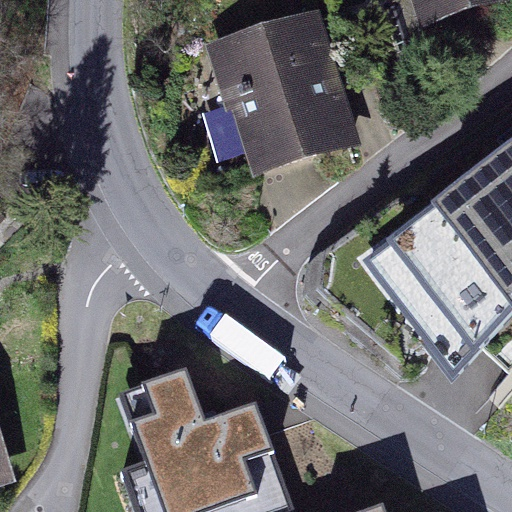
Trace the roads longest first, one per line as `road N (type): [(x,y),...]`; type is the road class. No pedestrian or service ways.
road 1 (residential): [(137,206),(209,290),(511,497)]
road 2 (residential): [(137,206),(96,283),(61,484)]
road 3 (residential): [(98,0),(105,95),(137,206)]
